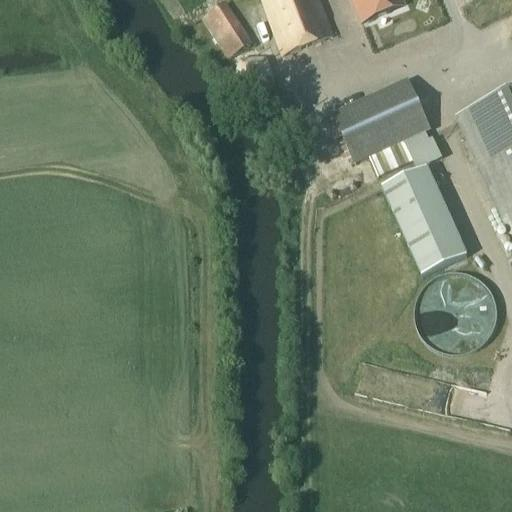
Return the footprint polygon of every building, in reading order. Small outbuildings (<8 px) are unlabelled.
[(326,25),(315,0),(258,0),(268,25),(282,60),(332,40),(326,25)] [(405,12),(399,0),(351,0),(358,16),(363,29),(405,12)] [(226,8),(201,23),(227,63),(252,47),(226,8)] [(238,63),(230,89),(253,104),(274,88),(265,62),(238,63)] [(405,147),(431,135),(409,85),(333,119),(355,169),(370,163),(378,182),(413,166),(405,147)] [(511,97),(457,122),(511,244),(511,97)] [(303,118),(287,99),(258,123),(273,141),(283,133),(284,134),(303,118)] [(424,282),(469,262),(428,173),(383,194),(424,282)]
